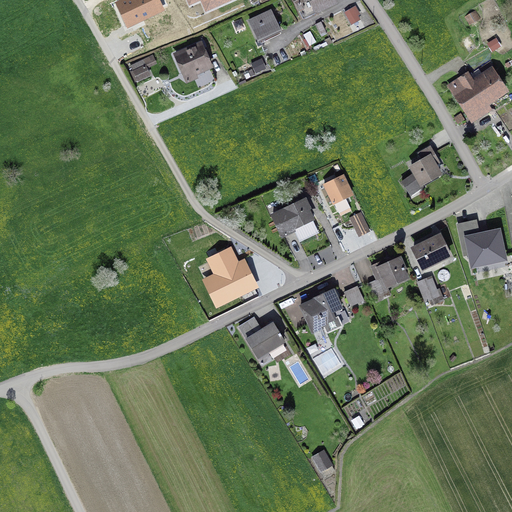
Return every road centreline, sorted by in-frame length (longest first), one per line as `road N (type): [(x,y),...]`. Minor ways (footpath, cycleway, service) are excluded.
road 1 (residential): [(76,0),(196,207),(307,280)]
road 2 (residential): [(369,0),(484,188)]
road 3 (residential): [(484,188),(307,280)]
road 4 (residential): [(307,280),(136,360)]
road 5 (track): [(79,511),(17,382)]
road 6 (unclassified): [(136,360),(41,373),(0,388)]
